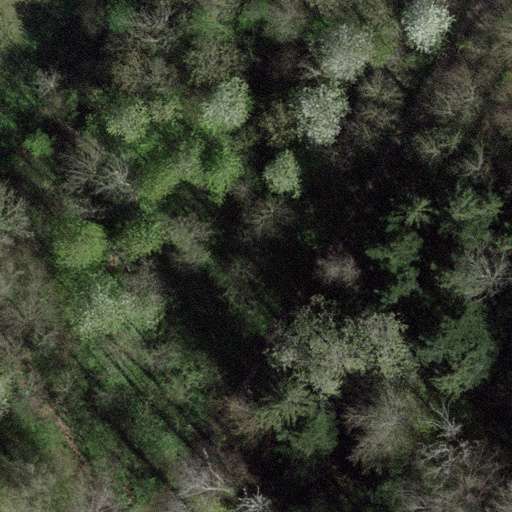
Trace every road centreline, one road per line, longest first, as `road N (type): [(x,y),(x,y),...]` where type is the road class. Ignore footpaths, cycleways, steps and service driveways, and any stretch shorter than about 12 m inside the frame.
road 1 (track): [(494,0),(169,511)]
road 2 (track): [(0,316),(99,511)]
